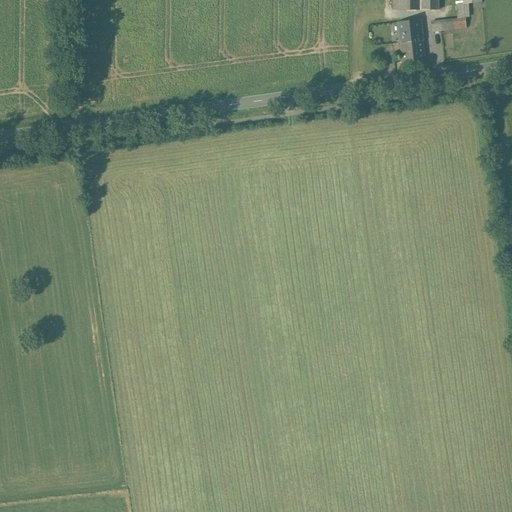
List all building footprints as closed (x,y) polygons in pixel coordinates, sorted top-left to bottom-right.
[(420,0),(393,0),(393,10),(420,10),(420,0)] [(438,0),(420,0),(420,10),(438,10),(438,0)] [(463,4),(456,5),(457,18),(469,17),(468,4),(463,4)] [(465,19),(450,20),(451,30),(452,30),(466,28),(465,19)] [(450,20),(431,22),(432,32),(451,30),(450,20)] [(420,21),(399,23),(401,43),(400,43),(402,57),(408,56),(406,35),(413,34),(414,42),(422,41),(420,28),(420,21)] [(429,27),(420,28),(422,41),(422,43),(431,42),(429,27)] [(422,41),(414,42),(413,34),(406,35),(408,56),(402,57),(402,63),(424,61),(422,43),(422,41)]
